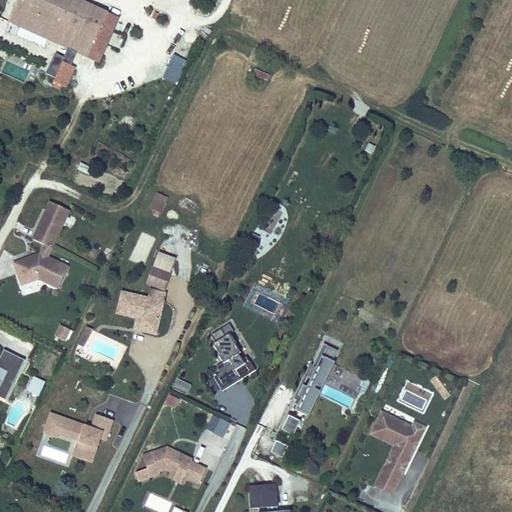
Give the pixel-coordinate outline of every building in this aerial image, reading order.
[(46,0),(17,0),(9,21),(40,35),(44,36),(51,21),(52,19),(41,14),(46,0)] [(59,0),(46,0),(41,14),(52,19),(59,0)] [(107,13),(77,0),(72,0),(61,26),(51,21),(44,36),(48,38),(48,39),(88,57),(95,41),(107,13)] [(61,26),(72,0),(59,0),(52,19),(51,21),(61,26)] [(107,13),(95,41),(108,46),(120,19),(107,13)] [(66,51),(65,62),(74,63),(75,52),(66,51)] [(162,78),(177,85),(188,61),(173,54),(162,78)] [(256,70),(254,76),(267,81),(270,75),(256,70)] [(64,74),(59,72),(54,82),(59,84),(64,74)] [(70,76),(64,74),(59,84),(65,86),(70,76)] [(77,171),(89,175),(92,168),(80,163),(77,171)] [(149,209),(161,214),(169,198),(157,193),(149,209)] [(52,247),(70,210),(51,201),(33,238),(52,247)] [(58,288),(69,266),(48,256),(52,247),(45,244),(41,253),(40,252),(29,257),(30,260),(24,262),(22,259),(14,262),(20,280),(29,276),(30,281),(39,279),(58,288)] [(150,267),(142,282),(158,289),(165,275),(150,267)] [(22,285),(30,281),(29,276),(20,280),(22,285)] [(139,317),(137,329),(151,333),(161,293),(146,290),(145,298),(117,292),(113,311),(133,316),(139,317)] [(130,328),(137,329),(139,317),(133,316),(130,328)] [(222,390),(255,370),(249,360),(248,361),(246,356),(241,359),(238,354),(240,352),(229,334),(234,331),(229,323),(211,334),(215,342),(213,343),(219,352),(217,353),(222,361),(215,365),(220,372),(213,376),(220,388),(222,390)] [(66,340),(71,329),(62,325),(57,336),(66,340)] [(79,335),(84,338),(88,329),(84,326),(79,335)] [(79,347),(84,338),(79,335),(74,345),(79,347)] [(321,380),(337,347),(323,340),(313,362),(310,361),(290,401),(293,402),(294,401),(308,408),(317,389),(307,384),(304,383),(308,374),(311,375),(321,380)] [(309,413),(320,390),(340,349),(337,347),(321,380),(317,389),(308,408),(294,401),(293,402),(292,405),(309,413)] [(0,367),(17,375),(25,359),(4,349),(0,356),(0,360),(6,363),(5,366),(0,363),(0,367)] [(0,396),(5,399),(16,377),(17,375),(0,367),(0,396)] [(317,389),(321,380),(311,375),(307,384),(317,389)] [(25,393),(39,398),(45,382),(31,376),(25,393)] [(220,388),(213,376),(206,380),(214,392),(220,388)] [(430,380),(444,400),(451,395),(437,376),(430,380)] [(179,390),(182,383),(173,378),(169,386),(179,390)] [(165,405),(175,410),(180,400),(170,395),(165,405)] [(417,443),(425,427),(414,422),(412,426),(382,411),(376,424),(387,429),(388,433),(384,439),(395,444),(390,455),(407,463),(415,447),(411,446),(414,441),(417,443)] [(91,430),(85,428),(86,426),(50,413),(47,422),(60,427),(58,433),(78,440),(72,455),(91,462),(100,438),(106,440),(113,420),(96,414),(91,430)] [(293,434),(300,420),(288,414),(281,429),(293,434)] [(219,419),(213,434),(224,439),(231,424),(219,419)] [(58,433),(60,427),(47,422),(44,432),(53,435),(57,436),(58,433)] [(388,433),(387,429),(376,424),(371,433),(384,439),(388,433)] [(268,451),(276,433),(265,428),(258,447),(268,451)] [(282,457),(288,445),(276,439),(270,451),(282,457)] [(191,461),(192,459),(167,446),(142,456),(151,479),(161,475),(160,472),(166,470),(176,475),(178,471),(185,474),(184,476),(199,483),(206,468),(191,461)] [(407,463),(390,455),(385,464),(403,472),(407,463)] [(393,492),(403,472),(385,464),(375,484),(393,492)] [(182,481),(184,476),(185,474),(178,471),(176,475),(175,478),(182,481)] [(289,511),(290,511),(278,511),(276,484),(250,486),(251,508),(267,506),(267,511),(289,511)]
